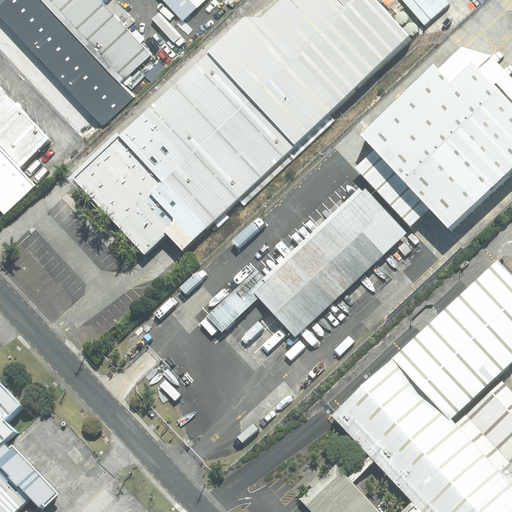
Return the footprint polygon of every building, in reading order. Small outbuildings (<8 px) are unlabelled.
[(39,0),(0,0),(0,16),(103,125),(132,98),(119,84),(39,0)] [(99,0),(39,0),(119,84),(151,55),(99,0)] [(182,254),(412,40),(375,0),(362,0),(347,15),(333,0),(292,0),(266,24),(250,24),(74,187),(143,258),(165,238),(182,254)] [(205,0),(162,0),(182,21),(205,0)] [(224,14),(218,8),(204,22),(210,28),(224,14)] [(203,34),(197,28),(183,43),(189,49),(203,34)] [(431,75),(359,143),(383,169),(250,293),(272,320),(294,341),(406,237),(425,216),(446,236),(511,174),(511,117),(470,75),(449,95),(431,75)] [(0,144),(24,171),(53,144),(0,85),(0,144)] [(24,171),(0,144),(0,209),(8,219),(41,190),(24,171)] [(511,284),(496,265),(391,364),(418,395),(450,424),(496,380),(511,365),(511,284)] [(418,395),(391,364),(330,421),(410,506),(414,511),(511,511),(511,491),(450,424),(418,395)] [(511,397),(496,380),(450,424),(511,490),(511,397)] [(0,449),(12,437),(2,427),(18,412),(0,392),(0,449)] [(8,454),(4,449),(0,452),(0,511),(17,511),(28,503),(37,511),(39,511),(42,510),(43,511),(56,500),(11,452),(8,454)] [(373,511),(334,468),(298,502),(307,511),(373,511)]
